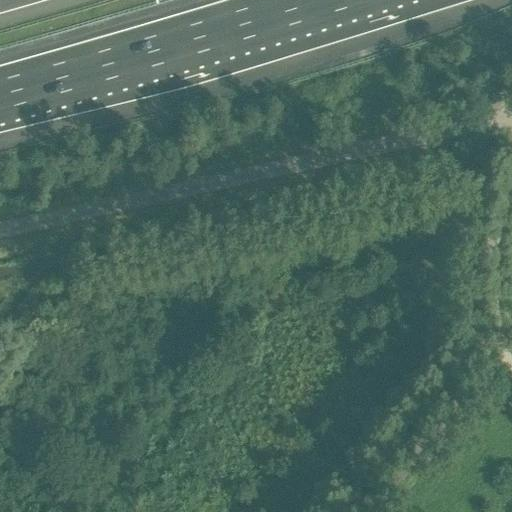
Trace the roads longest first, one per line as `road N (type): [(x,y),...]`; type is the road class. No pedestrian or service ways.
road 1 (unclassified): [(511,116),(0,232)]
road 2 (motorway): [(0,95),(318,0)]
road 3 (unclassified): [(374,511),(497,347)]
road 4 (unclassified): [(497,347),(488,284),(511,173)]
